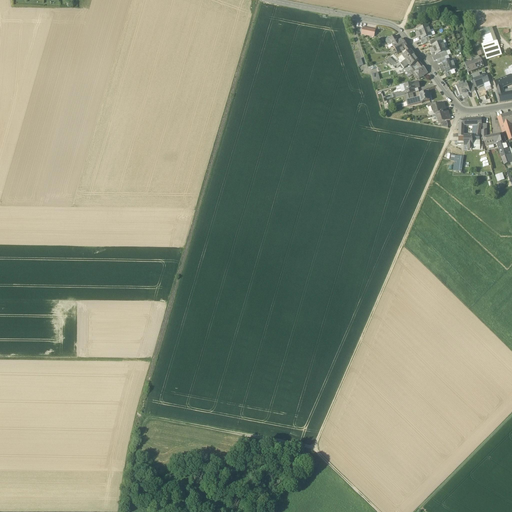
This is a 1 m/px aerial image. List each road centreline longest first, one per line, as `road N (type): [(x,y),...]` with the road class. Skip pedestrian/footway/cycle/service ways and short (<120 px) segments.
road 1 (track): [(314,448),(461,110)]
road 2 (tertiary): [(270,0),(394,26),(461,110),(511,106)]
road 3 (track): [(128,511),(142,416),(314,448)]
road 4 (track): [(0,358),(151,361)]
road 5 (track): [(511,420),(422,511)]
